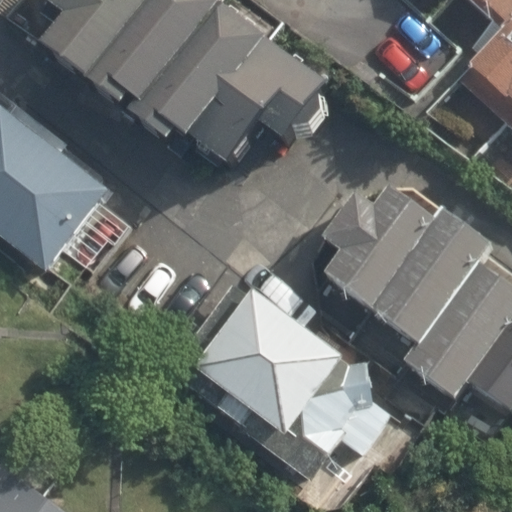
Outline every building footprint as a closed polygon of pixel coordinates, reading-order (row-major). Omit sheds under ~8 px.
[(322,89),(198,0),(46,0),(43,5),(61,19),(37,50),(165,148),(173,137),(184,146),(187,143),(228,173),(259,130),(282,146),(322,89)] [(511,0),(450,0),(474,0),(506,29),(469,69),(505,103),(508,101),(511,105),(511,0)] [(8,116),(0,109),(0,235),(46,270),(108,190),(63,156),(69,149),(14,107),(8,116)] [(454,403),(467,386),(510,419),(511,415),(511,293),(480,270),(493,252),(440,214),(433,224),(388,192),(374,212),(353,197),(320,243),(339,256),(322,280),(418,350),(405,367),(454,403)] [(233,285),(170,371),(310,481),(324,464),(345,480),(388,419),(373,408),(369,363),(348,366),(341,361),(344,356),(252,289),(248,295),(233,285)] [(0,511),(62,511),(11,474),(0,489),(0,511)]
